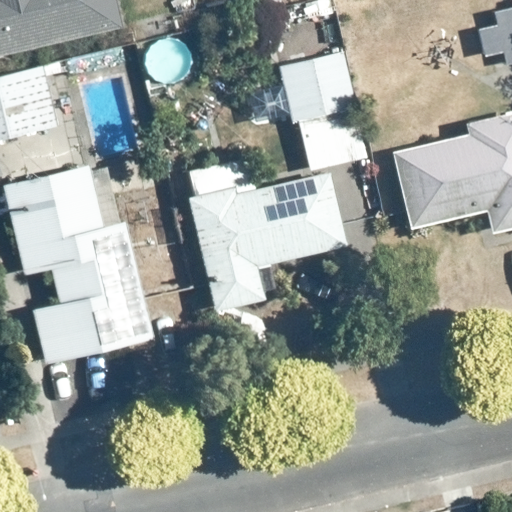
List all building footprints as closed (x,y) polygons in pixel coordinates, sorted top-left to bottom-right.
[(0,0),(0,55),(116,28),(109,0),(0,0)] [(511,63),(511,3),(488,9),(490,21),(471,26),(478,57),(497,53),(500,67),(511,63)] [(325,165),(325,166),(346,162),(334,107),(348,104),(336,49),(274,63),(298,171),(325,165)] [(0,137),(52,126),(38,64),(0,71),(0,137)] [(511,224),(511,112),(461,125),(462,132),(388,150),(407,226),(481,208),(487,231),(511,224)] [(298,171),(249,183),(243,155),(178,170),(209,309),(259,298),(252,264),(343,244),(325,166),(325,165),(298,171)] [(147,336),(102,156),(0,181),(0,191),(21,275),(46,268),(54,301),(30,307),(43,362),(147,336)]
